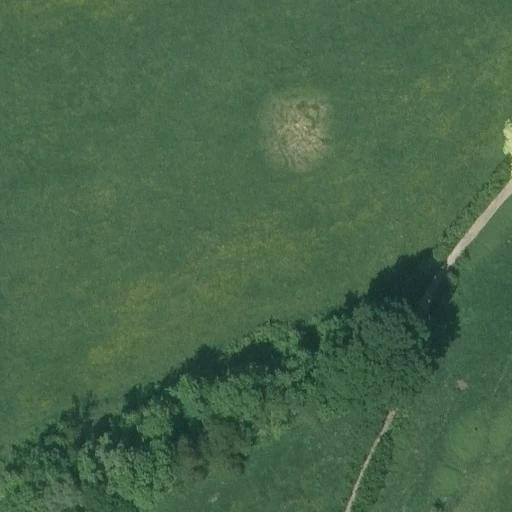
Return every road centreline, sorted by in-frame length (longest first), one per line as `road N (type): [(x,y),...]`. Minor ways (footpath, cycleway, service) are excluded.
road 1 (track): [(350,511),(394,400),(419,306)]
road 2 (track): [(419,306),(463,234),(511,178)]
